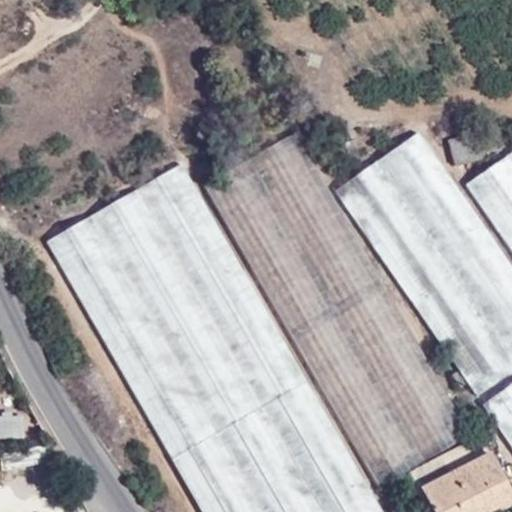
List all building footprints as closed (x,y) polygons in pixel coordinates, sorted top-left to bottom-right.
[(503,146),(497,126),(446,140),(454,166),(482,158),(480,153),(503,146)] [(469,435),(293,132),(203,185),(378,487),(469,435)] [(511,370),(511,269),(417,132),(333,191),(476,396),(511,370)] [(511,151),(465,185),(511,253),(511,151)] [(381,511),(181,163),(45,241),(201,511),(381,511)] [(511,383),(482,404),(511,448),(511,383)] [(485,511),(511,498),(511,496),(481,435),(407,473),(415,490),(419,489),(430,511),(485,511)]
